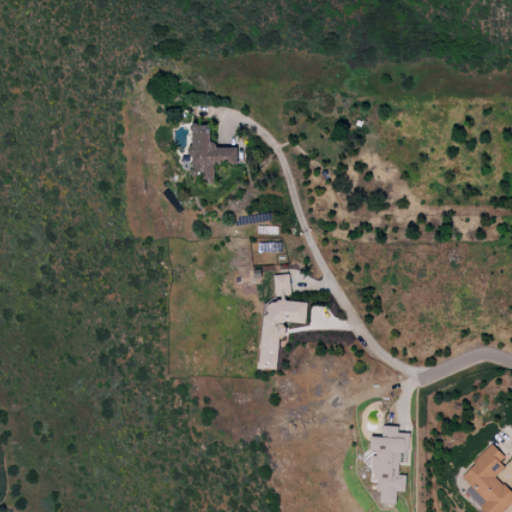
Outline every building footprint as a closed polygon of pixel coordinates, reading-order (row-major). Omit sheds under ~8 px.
[(237,164),(237,146),(210,146),(210,125),(191,125),(190,155),(192,155),(192,170),(202,170),(202,179),(213,179),(213,164),(237,164)] [(282,242),(259,241),(258,251),(281,252),(282,242)] [(259,368),(277,369),(279,337),(285,337),(286,322),(306,323),(307,302),(289,301),(291,275),(275,273),(273,294),(280,295),(279,300),(264,299),(259,368)] [(409,433),(397,432),(398,426),(383,426),(379,436),(369,436),(369,451),(364,463),(371,466),(371,479),(377,480),(377,490),(380,491),(380,503),(396,503),(396,491),(404,491),(405,475),(398,475),(398,464),(408,465),(409,433)] [(500,511),(511,501),(511,493),(495,476),(504,467),(499,461),(504,456),(492,444),(459,475),(471,487),(465,493),(483,511),(500,511)]
